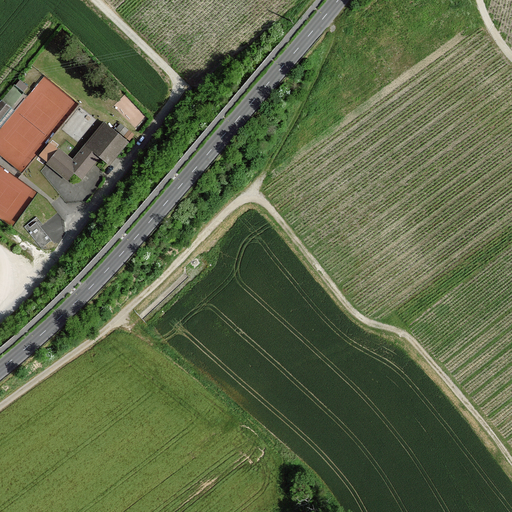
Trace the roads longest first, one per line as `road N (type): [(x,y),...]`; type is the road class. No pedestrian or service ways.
road 1 (track): [(0,404),(103,329),(235,202),(253,195),(359,317),(402,336),(442,372),(511,461)]
road 2 (tertiary): [(0,369),(127,247),(336,0)]
road 3 (unclassified): [(0,318),(45,272),(179,86)]
road 4 (track): [(253,195),(335,32),(321,18)]
road 5 (track): [(179,86),(96,0)]
